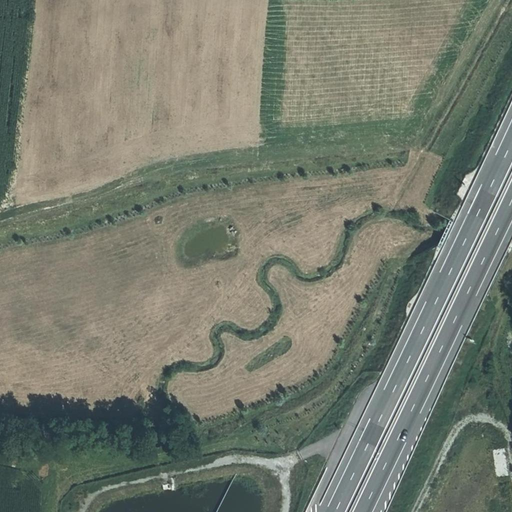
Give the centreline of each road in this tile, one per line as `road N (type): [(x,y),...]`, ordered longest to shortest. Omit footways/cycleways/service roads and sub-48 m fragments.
road 1 (track): [(495,0),(420,136),(175,166),(0,224)]
road 2 (motorway): [(511,128),(330,511)]
road 3 (motorway): [(358,511),(511,193)]
